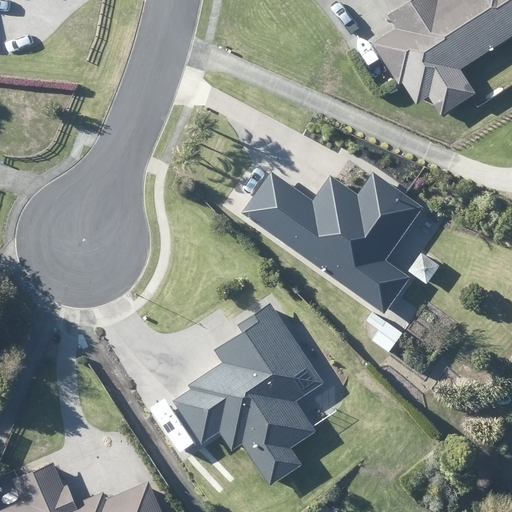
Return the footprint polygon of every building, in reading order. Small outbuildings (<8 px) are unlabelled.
[(458,73),(511,38),(511,0),(434,0),(433,0),(413,0),(384,19),(393,32),(369,47),(395,87),(398,85),(413,107),(425,99),(438,120),(473,97),(458,73)] [(422,212),(367,173),(351,194),(330,179),(312,205),(270,176),(241,217),(382,317),(408,281),(385,264),(422,212)] [(319,381),(268,301),(249,313),(255,322),(214,349),(220,357),(213,362),(218,369),(190,387),(192,391),(174,402),(205,451),(219,442),(228,455),(240,447),(267,489),(301,467),(291,452),(309,440),(303,431),(311,426),(297,404),(317,391),(313,385),(319,381)] [(38,448),(45,445),(43,439),(36,441),(38,448)] [(156,511),(145,485),(102,504),(99,497),(72,508),(63,488),(60,489),(50,467),(11,484),(21,506),(5,511),(156,511)] [(336,511),(323,497),(306,511),(336,511)]
